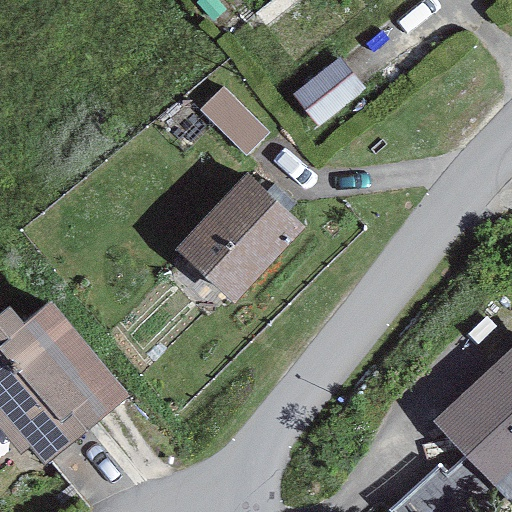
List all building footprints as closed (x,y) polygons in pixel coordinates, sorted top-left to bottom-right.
[(324,43),(276,80),(310,124),(358,87),(324,43)] [(212,74),(184,102),(245,162),(273,135),(212,74)] [(247,183),(177,257),(234,311),(304,237),(247,183)] [(0,425),(35,472),(125,399),(47,301),(25,315),(11,300),(0,304),(0,425)] [(511,356),(434,433),(511,511),(511,356)]
